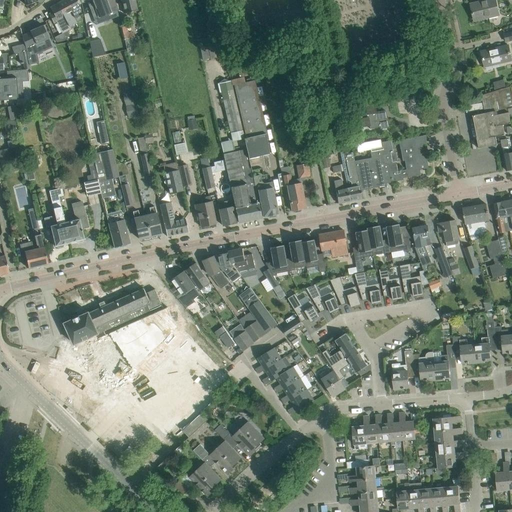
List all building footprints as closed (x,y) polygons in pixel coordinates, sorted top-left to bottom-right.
[(65,0),(63,0),(58,3),(69,26),(77,22),(70,9),(65,0)] [(77,0),(65,0),(70,9),(76,21),(77,22),(82,20),(79,15),(82,14),(81,7),(77,0)] [(113,20),(105,0),(92,0),(97,11),(100,10),(106,23),(113,20)] [(121,0),(124,13),(138,10),(135,0),(121,0)] [(485,0),(486,1),(471,5),(474,20),(484,18),(498,15),(494,0),(485,0)] [(69,26),(58,3),(50,7),(52,12),(49,14),(54,23),(57,22),(62,33),(70,28),(69,26)] [(31,32),(24,35),(25,46),(26,49),(28,60),(27,60),(29,69),(34,69),(30,47),(36,44),(43,41),(45,47),(51,45),(43,25),(30,31),(31,32)] [(135,38),(124,40),(126,53),(134,51),(133,50),(137,49),(135,38)] [(89,41),(92,57),(105,54),(100,39),(89,41)] [(490,50),(481,52),(485,67),(494,64),(511,60),(508,45),(502,47),(492,49),(493,50),(490,50)] [(8,54),(8,53),(1,53),(2,57),(0,57),(0,63),(11,62),(11,60),(12,60),(11,53),(8,54)] [(7,76),(0,76),(0,100),(22,99),(21,81),(20,70),(6,71),(7,76)] [(224,79),(219,83),(221,91),(232,141),(244,138),(231,81),(230,81),(224,79)] [(496,89),(507,87),(506,79),(494,81),(496,89)] [(254,81),(244,83),(234,85),(246,138),(244,138),(249,158),(269,153),(266,134),(254,81)] [(485,113),(472,116),(473,116),(474,116),(478,138),(477,138),(479,149),(497,145),(496,137),(505,135),(504,131),(503,125),(511,124),(509,116),(508,109),(511,108),(511,91),(511,86),(504,88),(490,92),(480,96),(481,96),(485,113)] [(137,104),(134,91),(123,93),(123,100),(126,106),(137,104)] [(356,119),(359,119),(360,127),(369,126),(370,129),(380,127),(380,129),(389,128),(387,118),(383,119),(382,111),(376,112),(374,104),(366,105),(365,102),(353,104),(356,119)] [(13,106),(7,106),(9,120),(16,119),(15,115),(13,106)] [(189,119),(191,129),(198,128),(196,118),(189,119)] [(18,129),(16,121),(4,121),(5,131),(18,129)] [(98,127),(101,143),(108,142),(108,138),(105,125),(98,127)] [(383,149),(380,150),(386,181),(391,180),(392,182),(403,180),(402,176),(405,176),(406,178),(415,175),(414,171),(428,168),(426,152),(424,153),(422,144),(426,144),(424,135),(393,141),(393,140),(381,142),(383,149)] [(232,139),(220,142),(223,154),(236,212),(238,222),(261,217),(259,207),(256,193),(254,182),(247,184),(246,183),(245,183),(243,170),(249,169),(245,149),(235,151),(232,139)] [(380,139),(356,144),(357,152),(371,149),(380,147),(381,147),(380,139)] [(507,139),(501,140),(506,171),(511,169),(511,153),(510,154),(507,139)] [(184,142),(174,145),(176,155),(187,152),(184,142)] [(18,146),(0,150),(0,168),(22,163),(18,146)] [(351,182),(352,188),(348,189),(350,201),(362,199),(358,179),(354,161),(352,152),(350,153),(348,154),(346,148),(345,148),(339,147),(339,146),(332,148),(333,153),(340,151),(342,165),(344,171),(346,181),(349,180),(349,181),(351,182)] [(117,165),(113,149),(102,152),(93,154),(98,179),(99,179),(99,181),(108,180),(119,177),(119,176),(117,165)] [(354,161),(360,191),(386,185),(380,150),(370,152),(371,158),(354,161)] [(140,154),(145,175),(152,174),(147,153),(140,154)] [(98,179),(93,154),(92,154),(94,163),(88,164),(91,174),(87,175),(88,181),(84,182),(87,196),(101,193),(99,181),(99,179),(98,179)] [(330,167),(328,155),(321,156),(324,168),(330,167)] [(310,176),(307,163),(296,165),(299,178),(310,176)] [(332,167),(333,173),(344,171),(342,165),(332,167)] [(289,167),(287,168),(281,169),(281,173),(277,174),(280,186),(283,186),(286,186),(291,211),(305,208),(301,183),(292,184),(289,167)] [(186,168),(179,170),(183,186),(190,184),(186,168)] [(211,168),(202,169),(206,187),(214,186),(211,168)] [(165,172),(165,173),(169,193),(182,191),(178,170),(177,170),(165,172)] [(260,176),(259,175),(254,176),(256,191),(258,190),(263,217),(277,214),(272,188),(271,182),(264,183),(261,181),(259,181),(258,176),(260,176)] [(334,181),(336,194),(338,204),(350,201),(348,189),(344,189),(342,179),(334,181)] [(128,183),(121,185),(126,205),(133,204),(128,183)] [(55,216),(44,218),(46,228),(50,227),(55,246),(70,242),(62,211),(59,197),(63,196),(61,188),(49,191),(55,216)] [(210,195),(208,195),(204,199),(204,202),(194,204),(197,216),(198,215),(201,226),(216,223),(211,200),(211,201),(210,195)] [(224,201),(217,202),(219,209),(220,216),(223,225),(236,223),(234,213),(232,206),(231,200),(224,202),(224,201)] [(73,208),(62,211),(70,242),(84,239),(82,229),(89,227),(86,216),(85,216),(82,201),(71,203),(73,208)] [(504,201),(493,203),(499,233),(509,231),(504,201)] [(170,202),(160,205),(161,211),(167,237),(188,232),(185,217),(174,220),(172,209),(170,202)] [(475,206),(463,209),(464,215),(463,215),(464,217),(465,224),(466,223),(470,236),(479,233),(487,231),(484,221),(490,219),(489,217),(488,211),(487,204),(483,205),(475,206)] [(150,214),(145,215),(150,236),(161,234),(154,206),(149,207),(150,214)] [(34,208),(28,209),(33,230),(39,228),(34,208)] [(132,211),(137,229),(139,239),(150,236),(145,215),(139,216),(137,210),(132,211)] [(120,214),(115,214),(107,217),(114,248),(130,244),(124,220),(121,221),(120,214)] [(437,224),(439,232),(444,231),(446,246),(458,244),(459,238),(456,220),(437,224)] [(387,227),(386,227),(389,239),(390,247),(391,247),(403,245),(404,252),(411,251),(409,238),(408,238),(407,238),(403,239),(400,225),(399,225),(399,224),(387,226),(387,227)] [(380,226),(367,228),(368,230),(372,249),(372,248),(384,246),(385,253),(392,252),(390,247),(389,239),(383,240),(381,226),(380,226)] [(413,228),(415,238),(416,240),(417,246),(415,247),(419,257),(428,254),(425,245),(431,244),(427,226),(413,228)] [(344,230),(320,234),(323,249),(332,248),(333,256),(348,254),(344,230)] [(372,249),(368,230),(363,231),(356,232),(356,233),(359,252),(360,252),(360,253),(366,252),(373,250),(372,248),(372,249)] [(41,234),(34,236),(37,249),(33,250),(31,242),(20,245),(22,253),(25,252),(28,268),(48,264),(41,234)] [(504,236),(498,237),(502,252),(508,251),(504,236)] [(293,258),(287,259),(289,271),(295,270),(295,268),(306,266),(307,266),(302,242),(303,242),(303,240),(302,240),(290,242),(292,253),(293,255),(292,255),(293,258)] [(303,242),(302,242),(307,266),(306,266),(307,268),(318,266),(320,272),(326,271),(323,253),(317,254),(317,253),(316,250),(317,250),(315,240),(303,242)] [(509,274),(498,240),(487,244),(491,260),(494,259),(496,264),(490,266),(494,278),(509,274)] [(274,261),(266,263),(267,265),(269,269),(274,276),(277,275),(276,273),(289,271),(287,259),(284,245),(271,247),(273,258),(274,258),(274,261)] [(478,267),(470,246),(463,248),(471,269),(478,267)] [(452,275),(441,247),(434,250),(445,278),(452,275)] [(228,252),(229,253),(231,264),(233,263),(233,264),(237,263),(239,272),(255,268),(252,254),(244,255),(243,249),(228,252)] [(231,264),(229,253),(218,256),(220,265),(233,282),(242,276),(233,264),(233,263),(231,264)] [(0,275),(9,273),(5,256),(0,257),(0,275)] [(230,283),(220,272),(217,263),(213,257),(204,261),(208,271),(209,271),(211,275),(221,289),(230,283)] [(411,264),(400,266),(405,293),(410,292),(410,291),(413,291),(414,296),(424,295),(422,285),(429,284),(429,283),(426,277),(421,278),(420,275),(420,276),(411,277),(410,272),(412,271),(411,264)] [(187,271),(193,279),(201,290),(202,289),(204,292),(208,294),(211,292),(211,287),(209,284),(210,283),(197,265),(194,267),(194,266),(187,271)] [(388,268),(379,269),(384,297),(385,297),(385,296),(389,295),(389,297),(392,296),(393,300),(403,298),(400,279),(399,279),(399,280),(390,281),(388,268)] [(269,269),(264,272),(274,288),(279,285),(274,276),(269,269)] [(176,286),(170,289),(186,308),(195,302),(194,299),(200,295),(194,286),(195,286),(185,271),(172,280),(176,286)] [(358,273),(355,274),(363,301),(363,300),(368,299),(368,300),(371,300),(372,304),(382,302),(379,283),(378,283),(367,285),(365,273),(365,272),(364,272),(358,273)] [(342,305),(347,303),(347,304),(350,303),(351,307),(361,304),(355,286),(344,290),(340,277),(341,277),(330,280),(342,305)] [(442,291),(440,286),(443,285),(441,278),(430,282),(434,293),(442,291)] [(316,284),(306,288),(321,312),(321,311),(326,309),(326,310),(329,309),(331,313),(340,309),(332,291),(332,292),(322,296),(316,284),(317,284),(316,284)] [(239,295),(257,320),(266,334),(277,324),(250,287),(239,295)] [(63,324),(62,325),(64,334),(65,334),(69,332),(73,340),(75,345),(163,305),(155,289),(146,293),(144,289),(124,298),(106,306),(105,302),(104,301),(102,303),(100,303),(100,304),(102,308),(97,309),(95,310),(90,313),(89,312),(83,315),(63,324)] [(296,293),(288,298),(302,322),(303,322),(303,321),(306,319),(307,320),(310,318),(312,322),(321,316),(310,300),(310,301),(302,305),(296,294),(296,293)] [(303,326),(299,318),(282,329),(287,336),(303,326)] [(245,329),(254,343),(266,334),(257,320),(245,329)] [(495,340),(494,320),(487,321),(488,337),(482,337),(483,343),(475,344),(477,362),(486,361),(491,360),(489,341),(495,340)] [(494,320),(495,340),(502,339),(503,353),(508,353),(511,352),(511,333),(509,334),(508,329),(502,330),(501,326),(494,327),(494,320)] [(112,365),(94,377),(109,398),(118,391),(163,439),(178,425),(183,431),(202,413),(220,396),(214,391),(229,377),(191,338),(186,343),(173,323),(118,360),(117,359),(111,363),(112,365)] [(228,349),(237,342),(225,325),(216,332),(228,349)] [(254,343),(245,330),(234,339),(243,351),(254,343)] [(322,352),(331,366),(357,349),(346,333),(335,340),(341,350),(332,356),(332,355),(331,356),(327,350),(323,352),(322,352)] [(461,336),(453,337),(454,350),(461,349),(462,363),(477,362),(475,344),(467,344),(467,339),(461,339),(461,336)] [(455,360),(454,344),(447,345),(447,354),(441,355),(442,360),(434,361),(433,352),(436,380),(446,379),(446,378),(450,378),(448,358),(455,358),(455,360)] [(256,369),(259,374),(265,370),(282,360),(274,348),(258,358),(262,365),(256,369)] [(357,349),(331,366),(335,371),(334,372),(340,380),(341,380),(340,380),(344,377),(340,371),(341,370),(351,364),(357,373),(367,366),(357,349)] [(412,355),(412,351),(405,351),(406,365),(400,365),(400,371),(393,372),(394,390),(404,389),(404,388),(409,388),(407,368),(414,368),(412,355)] [(436,380),(433,352),(429,352),(427,353),(426,355),(426,356),(419,357),(419,354),(412,355),(414,368),(420,367),(421,381),(426,380),(436,380)] [(289,371),(282,360),(265,370),(269,376),(262,380),(265,385),(277,377),(289,371)] [(281,384),(274,388),(277,393),(284,389),(300,379),(294,368),(289,371),(277,377),(281,384)] [(325,371),(319,374),(328,388),(333,396),(345,388),(342,384),(340,380),(334,372),(328,376),(325,371)] [(300,379),(284,389),(288,395),(281,399),(284,404),(291,400),(307,390),(300,379)] [(314,401),(307,390),(291,400),(295,406),(288,410),(291,415),(314,401)] [(406,422),(405,412),(399,413),(400,422),(401,422),(403,440),(415,439),(414,421),(406,422)] [(208,420),(202,413),(183,431),(189,437),(208,420)] [(394,423),(393,414),(387,414),(388,423),(389,423),(391,441),(403,440),(401,422),(400,422),(394,423)] [(382,424),(381,415),(375,415),(376,424),(377,424),(379,442),(391,441),(389,423),(388,423),(382,424)] [(370,425),(369,416),(363,416),(364,426),(365,425),(367,449),(367,443),(371,443),(379,442),(377,424),(376,424),(370,425)] [(434,419),(435,431),(452,429),(452,423),(461,422),(461,416),(434,419)] [(233,448),(239,443),(250,455),(257,449),(254,447),(264,438),(248,421),(233,436),(230,433),(224,439),(226,441),(226,440),(233,448)] [(216,429),(225,437),(230,431),(221,423),(216,429)] [(358,423),(352,424),(352,427),(353,427),(355,450),(367,449),(365,425),(364,426),(358,426),(358,423)] [(435,431),(436,443),(454,441),(453,435),(462,434),(462,428),(452,429),(435,431)] [(226,440),(226,441),(210,455),(200,444),(193,450),(205,463),(206,463),(210,467),(211,467),(216,462),(227,474),(234,468),(231,466),(241,457),(233,448),(226,440)] [(436,443),(437,455),(455,453),(454,447),(463,446),(463,441),(454,441),(436,443)] [(437,455),(438,468),(456,466),(455,458),(465,458),(464,452),(455,453),(437,455)] [(368,460),(359,461),(347,462),(347,468),(357,468),(369,466),(368,460)] [(510,471),(509,462),(503,463),(504,472),(496,473),(498,490),(511,489),(509,471),(510,471)] [(206,463),(205,463),(190,478),(186,474),(174,485),(184,495),(196,484),(207,496),(213,490),(211,488),(221,479),(211,467),(210,467),(206,463)] [(358,480),(376,478),(374,466),(369,466),(357,468),(357,475),(348,476),(349,482),(358,481),(358,480)] [(349,488),(350,494),(359,493),(359,492),(377,490),(376,478),(358,480),(358,481),(358,487),(349,488)] [(446,487),(448,505),(454,504),(455,511),(460,511),(459,486),(462,486),(461,478),(453,479),(454,486),(446,487)] [(410,490),(409,484),(405,484),(405,491),(397,491),(399,509),(411,508),(410,490)] [(446,487),(434,488),(436,506),(442,505),(443,511),(448,511),(448,505),(446,487)] [(434,488),(422,489),(424,507),(430,506),(430,511),(436,511),(436,506),(434,488)] [(424,511),(424,507),(422,489),(410,490),(411,508),(419,508),(418,511),(424,511)] [(378,502),(377,490),(359,492),(359,493),(360,499),(350,500),(351,506),(360,505),(360,504),(378,502)] [(378,511),(378,502),(360,504),(360,505),(360,511),(378,511)]
